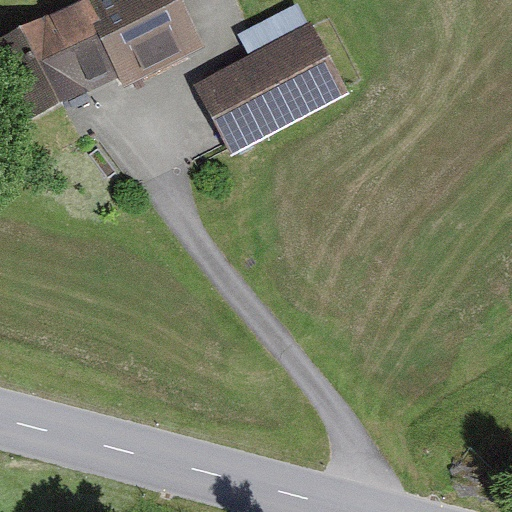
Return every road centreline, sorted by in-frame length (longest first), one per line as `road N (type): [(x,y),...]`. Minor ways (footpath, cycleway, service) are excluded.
road 1 (track): [(366,511),(344,429),(204,259),(161,161)]
road 2 (tertiary): [(358,511),(0,420)]
